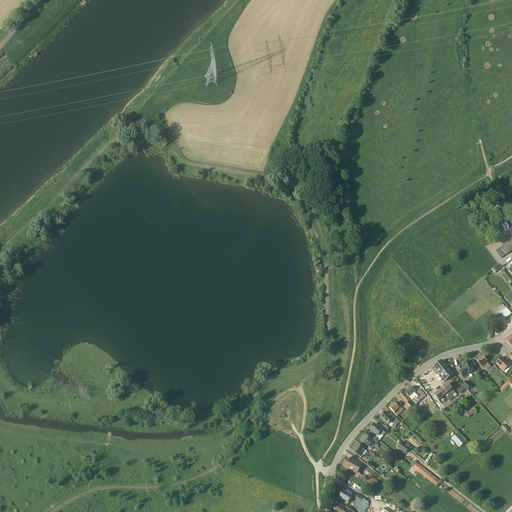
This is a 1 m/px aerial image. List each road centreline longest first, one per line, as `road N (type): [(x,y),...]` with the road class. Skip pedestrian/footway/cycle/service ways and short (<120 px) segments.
road 1 (track): [(315,468),(300,438),(304,397),(297,390),(334,354),(336,338),(328,245),(302,190),(182,161),(165,139),(123,133)]
road 2 (track): [(297,390),(279,396),(207,472),(168,486),(93,490),(52,511)]
road 3 (unclassified): [(321,511),(339,453),(410,375),(500,339)]
road 4 (track): [(511,156),(387,242),(359,283)]
road 5 (track): [(359,283),(336,435),(315,468)]
road 6 (track): [(123,133),(0,251)]
road 7 (track): [(511,208),(488,173),(464,52)]
